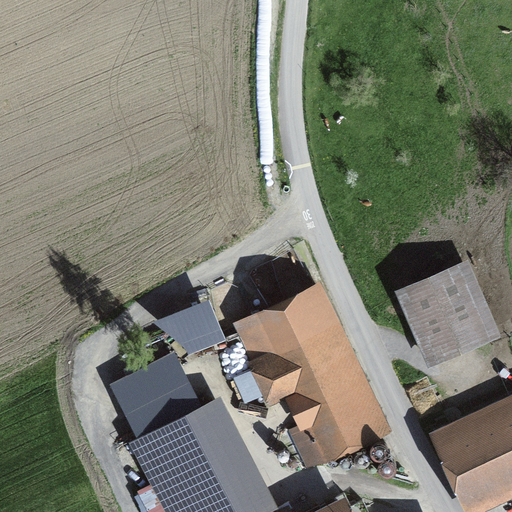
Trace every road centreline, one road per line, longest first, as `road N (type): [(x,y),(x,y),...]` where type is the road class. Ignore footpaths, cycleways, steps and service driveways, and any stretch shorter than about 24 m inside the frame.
road 1 (unclassified): [(297,0),(288,109),(307,210),(447,511)]
road 2 (track): [(307,210),(102,341),(96,365),(134,511)]
road 3 (track): [(441,499),(329,482),(285,485),(227,385),(111,413)]
